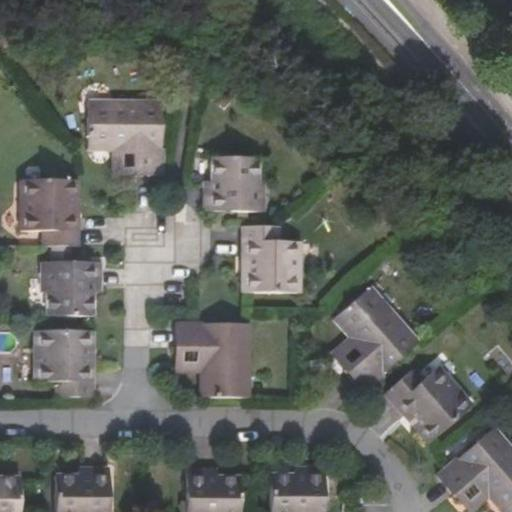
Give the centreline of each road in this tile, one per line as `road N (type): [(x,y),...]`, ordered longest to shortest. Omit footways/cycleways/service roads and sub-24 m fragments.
road 1 (residential): [(410,511),(375,449),(337,424),(140,419)]
road 2 (secondary): [(392,4),(511,153)]
road 3 (residential): [(163,248),(139,306),(140,419)]
road 4 (residential): [(140,419),(0,419)]
